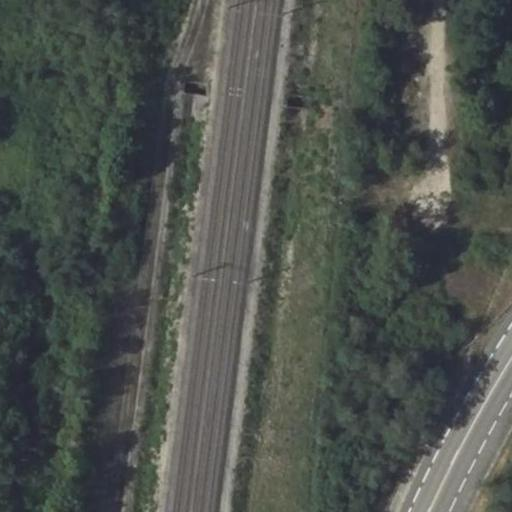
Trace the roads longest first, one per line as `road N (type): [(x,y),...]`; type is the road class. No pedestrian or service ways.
road 1 (track): [(438,0),(430,203)]
road 2 (primary): [(511,357),(428,511)]
